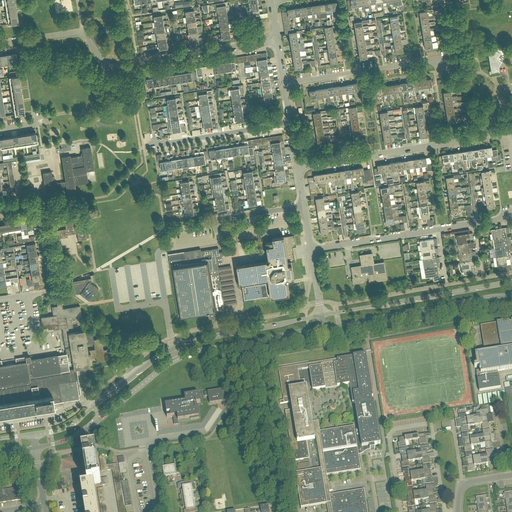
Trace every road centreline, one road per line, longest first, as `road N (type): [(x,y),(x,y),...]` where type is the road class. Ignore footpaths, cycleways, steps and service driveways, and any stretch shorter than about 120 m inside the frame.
road 1 (tertiary): [(34,448),(84,431),(184,355),(323,328)]
road 2 (tertiary): [(321,315),(173,348),(71,423),(32,433)]
road 3 (unclassified): [(0,44),(80,32),(111,66),(277,40)]
road 4 (unclassified): [(297,167),(484,135),(499,96),(511,87)]
road 5 (residential): [(310,249),(511,217)]
road 6 (tertiary): [(511,283),(321,315)]
road 7 (tertiary): [(323,328),(511,292)]
road 8 (residential): [(284,83),(436,59)]
road 9 (residential): [(147,146),(287,123)]
road 10 (residential): [(303,205),(167,231)]
road 11 (residential): [(137,511),(129,458),(145,455),(154,511)]
